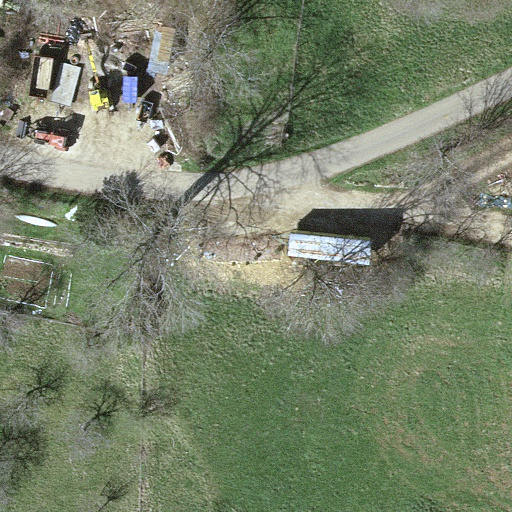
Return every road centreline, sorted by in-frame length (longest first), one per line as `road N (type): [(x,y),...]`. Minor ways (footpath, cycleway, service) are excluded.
road 1 (unclassified): [(511,82),(316,165),(213,187),(118,185),(0,161)]
road 2 (track): [(213,187),(511,227)]
